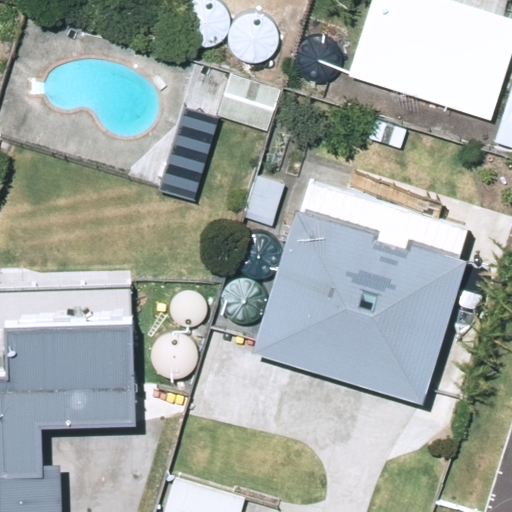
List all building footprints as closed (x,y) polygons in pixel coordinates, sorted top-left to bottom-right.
[(506,8),(480,0),(352,0),(333,62),(476,107),(506,8)] [(17,35),(40,41),(47,21),(24,13),(17,35)] [(209,107),(260,124),(275,79),(225,61),(209,107)] [(231,331),(402,382),(444,238),(434,235),(441,208),(289,162),(280,193),(273,190),(231,331)] [(511,225),(501,266),(511,268),(511,225)] [(118,281),(0,280),(0,511),(60,511),(60,464),(16,463),(16,399),(108,399),(109,355),(104,355),(104,295),(118,295),(118,281)] [(511,511),(511,404),(493,399),(458,511),(511,511)] [(230,511),(237,489),(164,467),(150,511),(230,511)]
